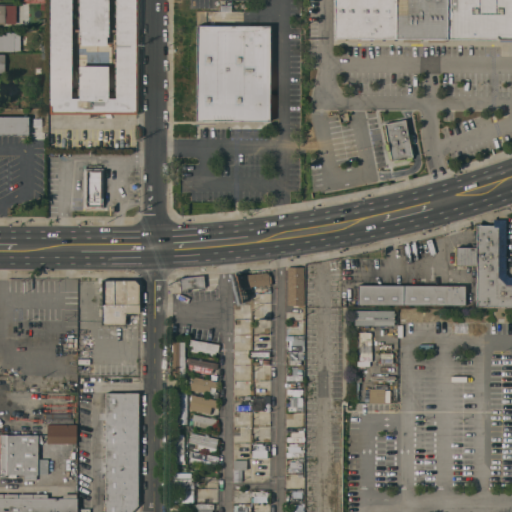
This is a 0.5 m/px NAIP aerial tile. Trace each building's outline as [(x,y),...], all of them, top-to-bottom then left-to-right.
[(50,113),(50,0),(138,0),(138,113),(50,113)] [(446,39),(446,42),(428,42),(428,39),(420,39),(420,42),(403,42),(403,38),(394,38),(394,42),(385,42),(385,38),(382,38),(382,42),(373,42),(373,38),(369,38),(369,41),(360,41),(360,38),(357,38),(357,41),(348,41),(348,38),(345,38),(345,41),(337,41),(337,38),(335,38),(335,0),(448,0),(448,39),(446,39)] [(511,0),(448,0),(448,39),(511,39),(511,0)] [(0,4),(16,4),(16,23),(0,23),(0,4)] [(270,25),(270,120),(196,120),(196,25),(270,25)] [(0,50),(0,32),(12,32),(12,50),(0,50)] [(0,77),(15,77),(16,85),(8,85),(8,88),(5,88),(5,85),(0,85),(0,77)] [(0,116),(29,116),(29,134),(0,134),(0,116)] [(405,119),(408,134),(412,133),(414,142),(410,142),(410,146),(413,145),(414,153),(412,154),(413,156),(412,156),(413,159),(407,160),(406,157),(405,157),(405,160),(394,162),(394,159),(391,160),(391,158),(389,158),(388,151),(389,151),(389,149),(386,150),(386,145),(388,145),(384,123),(405,119)] [(103,208),(84,208),(84,167),(104,167),(103,208)] [(511,306),(477,306),(477,225),(494,225),(494,220),(506,220),(506,273),(510,277),(511,277),(511,306)] [(456,265),(456,246),(476,247),(476,265),(456,265)] [(287,267),(304,267),(304,284),(288,284),(287,267)] [(251,286),(251,288),(243,289),(242,287),(236,288),(234,275),(269,271),(269,275),(271,275),(272,282),(270,282),(270,284),(251,286)] [(180,277),(204,275),(204,278),(216,276),(217,285),(188,288),(188,291),(181,292),(180,279),(180,277)] [(139,312),(126,312),(126,325),(102,325),(102,279),(134,279),(139,284),(139,312)] [(358,304),(358,284),(465,285),(465,304),(358,304)] [(242,306),(242,298),(251,298),(251,306),(242,306)] [(358,324),(358,309),(395,310),(395,312),(396,312),(396,314),(395,314),(395,320),(396,320),(396,322),(395,322),(395,324),(358,324)] [(180,321),(191,322),(190,335),(179,334),(180,321)] [(371,360),(359,361),(359,356),(359,332),(371,332),(371,360)] [(290,350),(302,350),(302,349),(290,349),(290,348),(289,348),(289,345),(290,345),(290,344),(292,344),(291,337),(293,337),(293,335),(303,335),(303,338),(305,338),(305,351),(303,351),(304,359),(301,359),(301,364),(290,365),(290,359),(290,350)] [(220,344),(218,351),(216,351),(215,355),(191,351),(192,346),(189,346),(191,339),(220,344)] [(173,342),(185,342),(185,372),(184,372),(184,376),(180,376),(180,374),(173,374),(173,342)] [(218,363),(217,369),(212,368),(211,373),(188,369),(189,364),(187,363),(188,357),(217,362),(218,363)] [(76,374),(64,374),(64,368),(73,368),(73,364),(77,364),(76,374)] [(303,380),(288,381),(287,375),(291,375),(291,366),(297,366),(297,374),(303,374),(303,380)] [(366,373),(366,380),(359,379),(359,382),(356,382),(357,373),(366,373)] [(218,381),(217,388),(216,388),(215,392),(217,392),(216,397),(210,396),(211,393),(190,388),(192,382),(190,382),(192,376),(218,381)] [(369,388),(385,388),(385,391),(388,391),(388,401),(385,401),(385,402),(369,402),(369,388)] [(175,424),(174,391),(187,391),(188,424),(175,424)] [(105,511),(105,393),(139,393),(138,505),(131,511),(105,511)] [(189,410),(192,394),(218,400),(216,408),(212,407),(211,415),(189,410)] [(252,402),(255,402),(255,397),(265,397),(265,406),(264,406),(264,407),(266,407),(266,410),(260,410),(260,406),(259,406),(259,411),(254,411),(254,410),(252,411),(252,402)] [(288,406),(297,406),(297,398),(303,398),(303,412),(289,412),(288,406)] [(211,417),(211,416),(215,417),(215,418),(218,419),(217,424),(216,424),(214,424),(213,429),(193,424),(194,420),(193,420),(194,413),(211,417)] [(47,443),(47,424),(77,424),(77,443),(47,443)] [(189,447),(190,442),(189,441),(191,432),(205,435),(205,433),(209,434),(208,436),(218,438),(215,452),(199,448),(199,449),(189,447)] [(38,458),(48,458),(48,473),(38,473),(38,474),(16,474),(16,477),(9,477),(9,473),(4,473),(4,476),(0,476),(0,434),(7,434),(38,434),(38,458)] [(173,434),(184,434),(185,455),(184,455),(184,460),(185,460),(185,463),(173,463),(173,434)] [(287,456),(287,451),(288,451),(288,445),(289,445),(289,443),(296,443),(296,445),(301,445),(301,451),(304,451),(304,456),(287,456)] [(189,461),(191,456),(189,456),(190,450),(211,454),(211,453),(216,454),(216,455),(219,456),(218,462),(216,462),(215,467),(189,461)] [(289,472),(289,467),(290,467),(290,461),(298,461),(298,457),(303,457),(303,461),(302,461),(302,472),(289,472)] [(234,459),(247,459),(247,469),(242,469),(242,482),(234,482),(234,459)] [(286,488),(286,483),(290,483),(290,477),(298,477),(298,488),(286,488)] [(287,502),(287,497),(288,497),(293,497),(293,492),(297,491),(297,489),(303,489),(303,491),(304,491),(304,497),(302,497),(302,502),(287,502)] [(174,502),(173,490),(192,490),(192,495),(193,495),(193,502),(174,502)] [(234,490),(250,490),(250,501),(234,501),(234,496),(234,490)] [(253,490),(268,490),(268,496),(262,496),(262,503),(255,503),(255,504),(253,504),(253,490)] [(0,511),(0,497),(77,497),(77,511),(0,511)] [(194,511),(194,505),(197,505),(197,503),(215,503),(215,508),(214,508),(214,510),(211,510),(211,511),(194,511)] [(290,511),(290,503),(302,503),(302,511),(290,511)]
